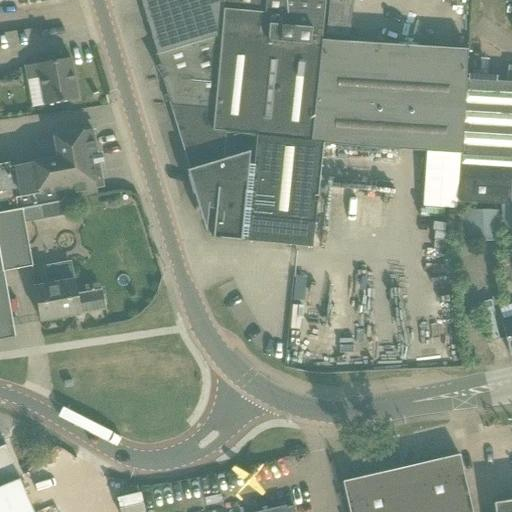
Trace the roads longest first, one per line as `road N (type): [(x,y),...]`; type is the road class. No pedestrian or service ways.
road 1 (unclassified): [(256,388),(204,334),(182,286),(98,0)]
road 2 (unclassified): [(256,388),(330,414),(511,385)]
road 3 (unclassified): [(0,399),(47,413),(126,457),(182,458)]
